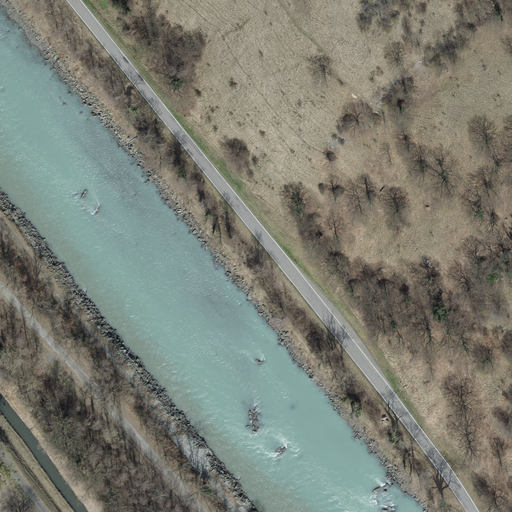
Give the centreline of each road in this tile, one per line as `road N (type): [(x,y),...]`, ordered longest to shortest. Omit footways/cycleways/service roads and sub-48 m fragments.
road 1 (unclassified): [(473,511),(71,0)]
road 2 (track): [(200,511),(0,283)]
